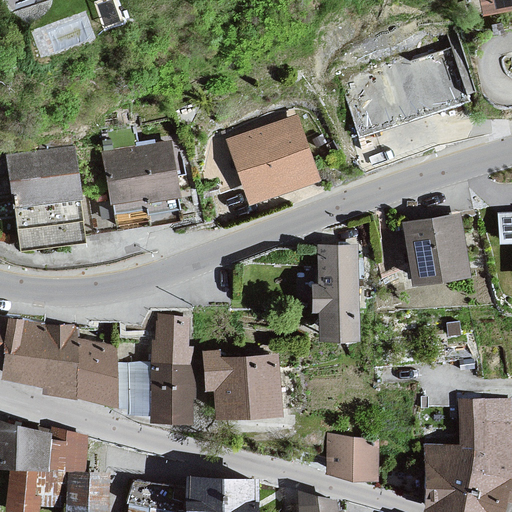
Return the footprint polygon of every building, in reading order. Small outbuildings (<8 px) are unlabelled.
[(511,0),(478,0),(480,10),(511,3),(511,0)] [(401,110),(460,97),(449,46),(390,59),(401,110)] [(296,112),(224,136),(246,201),(318,177),(296,112)] [(171,138),(102,150),(112,210),(181,199),(171,138)] [(71,145),(5,155),(18,245),(84,235),(71,145)] [(461,212),(399,220),(407,284),(470,276),(461,212)] [(356,243),(316,243),(316,280),(309,280),(309,308),(316,308),(316,334),(356,334),(356,243)] [(151,338),(150,360),(191,361),(192,344),(187,343),(188,315),(155,314),(154,338),(151,338)] [(75,329),(0,319),(0,364),(5,365),(4,379),(47,385),(46,392),(68,395),(80,396),(110,400),(117,347),(73,341),(75,329)] [(221,348),(201,349),(203,386),(211,386),(213,413),(280,410),(277,351),(221,354),(221,348)] [(189,419),(191,361),(150,360),(148,418),(189,419)] [(509,397),(458,397),(458,442),(423,443),(421,504),(451,511),(498,511),(503,495),(511,497),(511,419),(510,419),(509,397)] [(49,430),(0,417),(0,462),(10,463),(45,466),(49,430)] [(49,430),(45,466),(67,467),(84,468),(86,436),(49,430)] [(379,440),(329,434),(324,469),(374,475),(379,440)] [(65,505),(67,467),(45,466),(10,463),(4,511),(36,511),(38,503),(65,505)] [(84,468),(67,467),(65,505),(64,511),(106,511),(107,470),(84,468)] [(182,474),(181,511),(254,511),(256,475),(182,474)] [(126,511),(171,511),(175,480),(131,476),(126,511)] [(336,511),(336,501),(301,494),(301,511),(336,511)]
